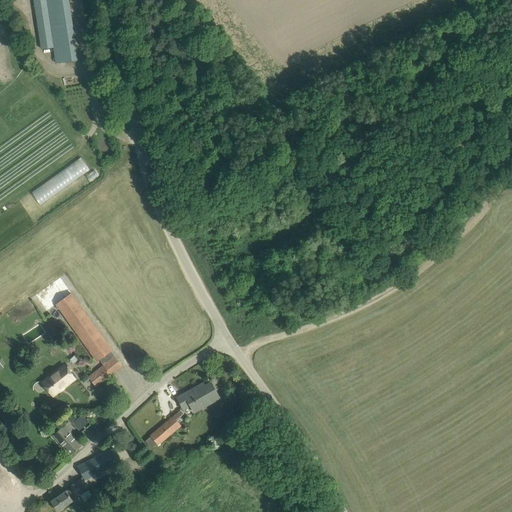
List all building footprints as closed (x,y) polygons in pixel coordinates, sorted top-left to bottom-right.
[(55,63),(68,61),(78,60),(68,0),(35,0),(43,50),(53,48),(55,63)] [(86,160),(0,213),(0,248),(102,185),(86,160)] [(122,188),(0,266),(0,298),(137,210),(122,188)] [(140,222),(66,270),(81,293),(156,245),(140,222)] [(154,251),(84,294),(104,327),(175,284),(154,251)] [(112,374),(122,366),(111,352),(112,350),(60,277),(35,296),(47,312),(56,305),(97,362),(99,360),(101,363),(92,371),(93,372),(89,376),(90,378),(96,386),(112,374)] [(107,328),(118,344),(151,323),(158,333),(188,314),(171,287),(107,328)] [(65,365),(43,382),(53,395),(75,378),(65,365)] [(191,404),(195,412),(220,397),(212,383),(206,387),(204,383),(177,398),(183,408),(191,404)] [(73,423),(77,427),(87,419),(82,414),(73,423)] [(151,436),(158,444),(181,424),(174,416),(151,436)] [(82,445),(79,441),(71,432),(75,429),(68,421),(54,434),(71,455),(82,445)] [(79,466),(84,476),(87,482),(95,478),(123,465),(121,461),(115,449),(79,466)] [(97,482),(95,478),(87,482),(84,476),(70,485),(73,489),(68,492),(66,490),(51,501),(58,511),(74,500),(97,482)]
